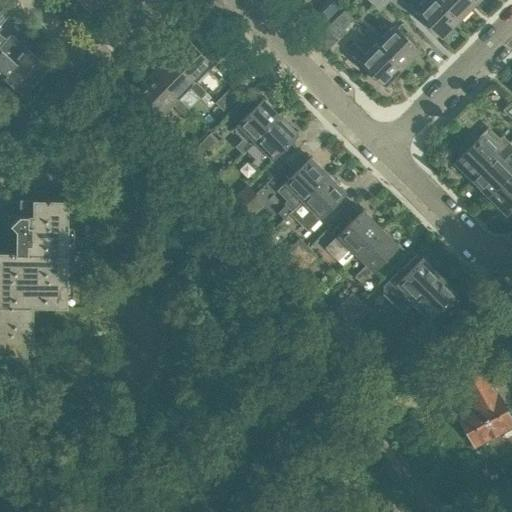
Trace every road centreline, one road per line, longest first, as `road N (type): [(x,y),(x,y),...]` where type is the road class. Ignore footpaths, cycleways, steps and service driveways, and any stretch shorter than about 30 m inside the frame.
road 1 (residential): [(383,149),(235,0)]
road 2 (residential): [(511,252),(496,266),(383,149)]
road 3 (residential): [(383,149),(511,23)]
road 4 (residential): [(89,66),(0,172)]
